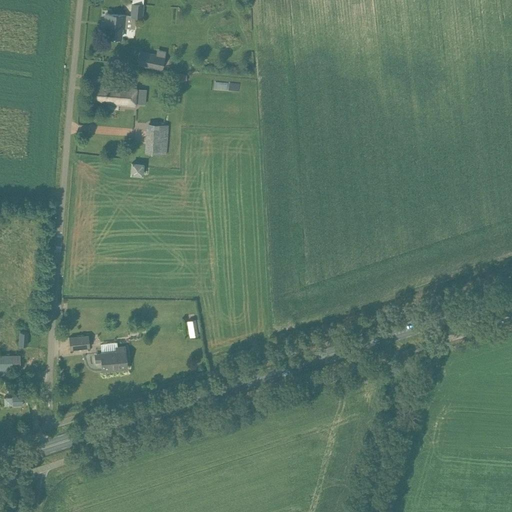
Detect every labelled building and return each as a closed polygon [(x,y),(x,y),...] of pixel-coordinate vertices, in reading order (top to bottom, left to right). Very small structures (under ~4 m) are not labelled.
[(144,4),(132,3),(131,16),(143,17),(144,4)] [(106,35),(105,36),(121,38),(121,27),(124,27),(126,15),(108,13),(106,28),(104,28),(103,35),(106,35)] [(164,57),(140,52),(138,64),(162,69),(164,57)] [(90,101),(103,103),(134,106),(136,85),(91,81),(90,101)] [(143,163),(132,163),(131,174),(142,175),(143,163)] [(195,319),(188,320),(191,334),(198,333),(197,330),(195,319)] [(27,331),(19,331),(19,344),(26,345),(27,331)] [(69,337),(70,349),(90,347),(88,335),(69,337)] [(102,352),(101,352),(101,353),(96,354),(95,355),(95,360),(97,362),(102,361),(102,369),(116,367),(117,368),(127,367),(124,346),(116,347),(116,342),(106,343),(102,349),(102,352)] [(0,368),(20,368),(19,354),(0,354),(0,368)] [(13,404),(21,404),(21,396),(12,396),(13,404)]
